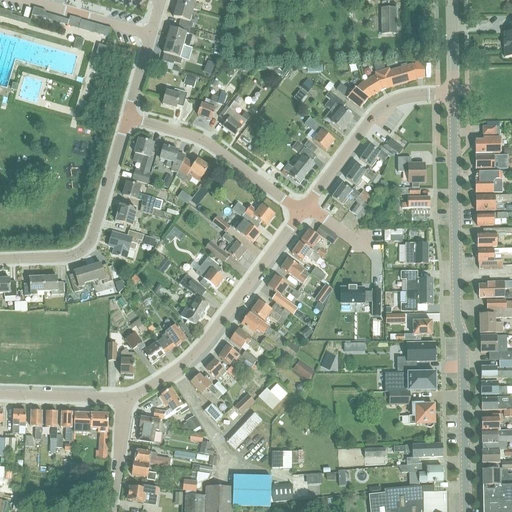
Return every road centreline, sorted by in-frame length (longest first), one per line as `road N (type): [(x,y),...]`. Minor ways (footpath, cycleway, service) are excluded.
road 1 (tertiary): [(465,511),(452,91)]
road 2 (residential): [(125,399),(194,356),(300,212)]
road 3 (residential): [(0,259),(84,248),(128,119)]
road 4 (residential): [(300,212),(375,110),(452,91)]
road 5 (residential): [(300,212),(213,146),(128,119)]
road 6 (residential): [(125,399),(0,394)]
road 7 (residential): [(128,119),(160,0)]
